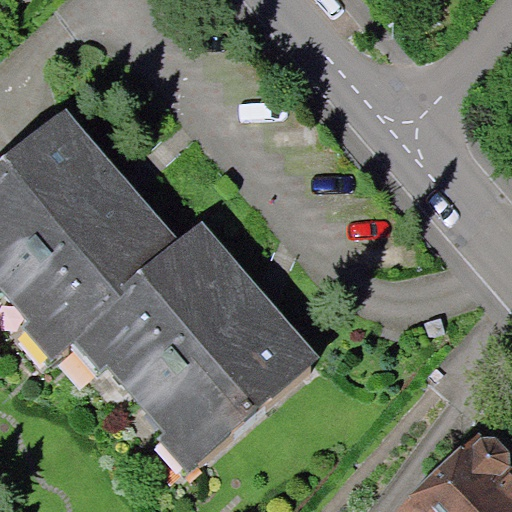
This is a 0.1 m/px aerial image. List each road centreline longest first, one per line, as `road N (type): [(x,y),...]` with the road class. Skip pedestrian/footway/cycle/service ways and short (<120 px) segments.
road 1 (residential): [(276,0),(397,147)]
road 2 (residential): [(397,147),(511,7)]
road 3 (residential): [(397,147),(511,262)]
